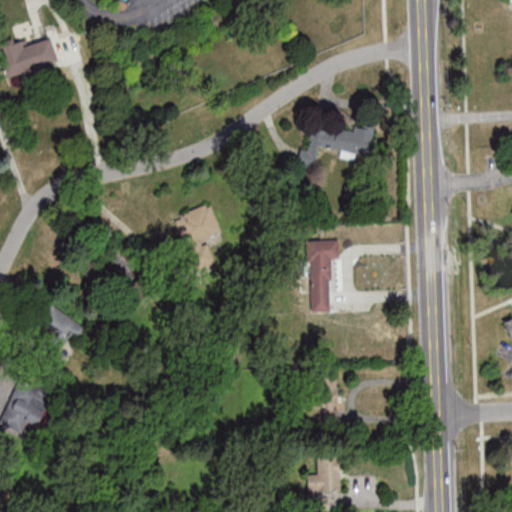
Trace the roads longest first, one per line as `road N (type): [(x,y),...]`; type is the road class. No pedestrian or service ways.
road 1 (secondary): [(438,511),(422,0)]
road 2 (residential): [(424,47),(346,64),(193,154),(57,186),(23,219),(0,268)]
